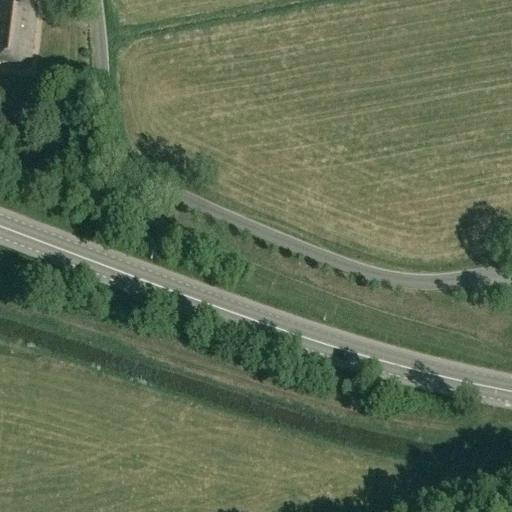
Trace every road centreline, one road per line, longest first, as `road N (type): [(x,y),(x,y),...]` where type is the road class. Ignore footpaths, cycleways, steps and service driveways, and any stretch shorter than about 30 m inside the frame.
road 1 (unclassified): [(511,277),(421,283),(369,274),(140,177),(109,143),(93,0)]
road 2 (tertiary): [(511,391),(318,343),(0,227)]
